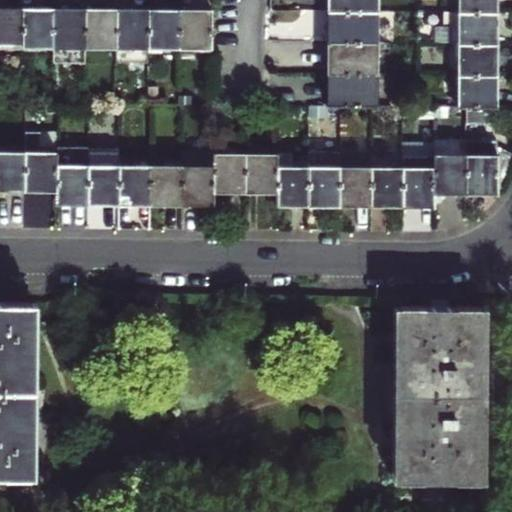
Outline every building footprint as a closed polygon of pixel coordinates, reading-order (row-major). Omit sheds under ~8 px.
[(327,0),(327,9),(376,10),(375,0),(327,0)] [(458,0),(458,10),(495,11),(495,0),(458,0)] [(0,7),(0,44),(21,45),(22,8),(0,7)] [(22,8),(21,45),(53,45),(53,8),(22,8)] [(53,8),(53,45),(52,61),(84,60),(84,46),(84,9),(53,8)] [(178,9),(178,46),(209,47),(209,48),(210,48),(211,8),(209,8),(209,10),(178,9)] [(116,9),(84,9),(84,46),(115,46),(116,9)] [(116,9),(115,46),(115,61),(146,61),(147,46),(147,9),(116,9)] [(178,9),(147,9),(147,46),(178,46),(178,9)] [(375,42),(376,10),(327,9),(327,41),(375,42)] [(495,43),(495,11),(458,10),(443,10),(442,26),(458,26),(458,42),(495,43)] [(458,26),(442,26),(433,26),(433,42),(458,42),(458,26)] [(375,42),(327,41),(327,72),(375,73),(375,54),(383,54),(383,42),(375,42)] [(495,43),(458,42),(458,74),(494,74),(495,43)] [(375,104),(375,73),(327,72),(327,103),(325,103),(325,105),(328,105),(376,105),(376,104),(375,104)] [(456,106),(465,106),(495,106),(495,105),(494,105),(494,74),(458,74),(457,104),(456,104),(456,106)] [(328,118),(328,105),(325,105),(307,105),(307,117),(328,118)] [(399,109),(387,109),(387,118),(398,118),(399,109)] [(471,122),(492,122),(492,110),(471,110),(471,122)] [(24,151),(23,189),(54,189),(54,203),(55,203),(55,150),(55,151),(40,151),(40,131),(24,131),(24,151)] [(55,131),(40,131),(40,151),(55,151),(55,150),(55,131)] [(432,167),(432,206),(433,206),(433,193),(433,192),(464,192),(464,139),(465,138),(433,138),(433,143),(432,167)] [(464,139),(464,192),(495,192),(495,194),(496,194),(496,190),(501,191),(511,163),(511,153),(497,147),(497,140),(464,139)] [(401,143),(401,167),(432,167),(433,143),(401,143)] [(118,202),(118,164),(118,159),(118,148),(87,147),(87,164),(87,202),(118,202)] [(0,188),(23,189),(24,151),(0,150),(0,188)] [(87,202),(87,164),(74,164),(56,164),(56,158),(56,150),(55,150),(55,203),(56,203),(56,202),(87,202)] [(181,165),(180,203),(211,203),(211,205),(212,205),(212,151),(212,152),(181,152),(181,165)] [(213,190),(244,191),(244,153),(213,153),(213,151),(212,151),(212,205),(213,205),(213,190)] [(338,204),(338,152),(307,151),(307,160),(307,166),(306,204),(338,204)] [(275,205),(275,152),(275,153),(244,153),(244,191),(274,191),(274,205),(275,205)] [(276,204),(306,204),(307,166),(276,166),(276,160),(276,152),(275,152),(275,205),(276,205),(276,204)] [(369,152),(338,152),(338,204),(369,204),(369,167),(369,152)] [(149,202),(150,165),(136,165),(118,164),(118,202),(149,202)] [(149,202),(180,203),(181,165),(150,165),(149,202)] [(369,204),(400,205),(401,167),(369,167),(369,204)] [(431,206),(432,206),(432,167),(401,167),(400,205),(431,205),(431,206)] [(0,476),(26,477),(27,302),(0,302),(0,476)] [(398,306),(397,481),(477,481),(479,306),(448,306),(448,305),(429,305),(429,306),(398,306)]
